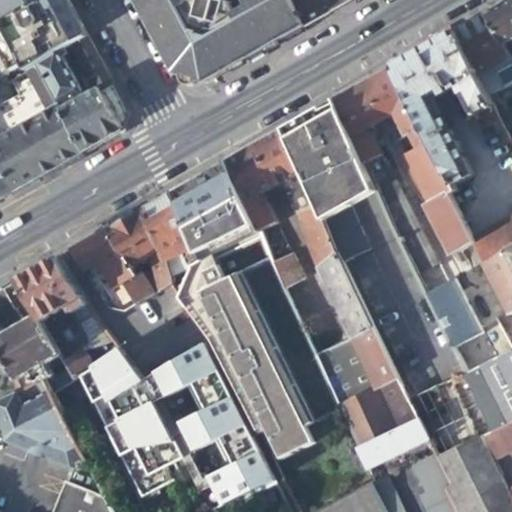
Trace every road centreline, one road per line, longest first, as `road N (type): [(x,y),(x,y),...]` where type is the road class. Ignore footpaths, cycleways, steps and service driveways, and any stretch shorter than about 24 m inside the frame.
road 1 (secondary): [(181,142),(429,0)]
road 2 (secondary): [(0,240),(181,142)]
road 3 (residential): [(181,142),(104,0)]
